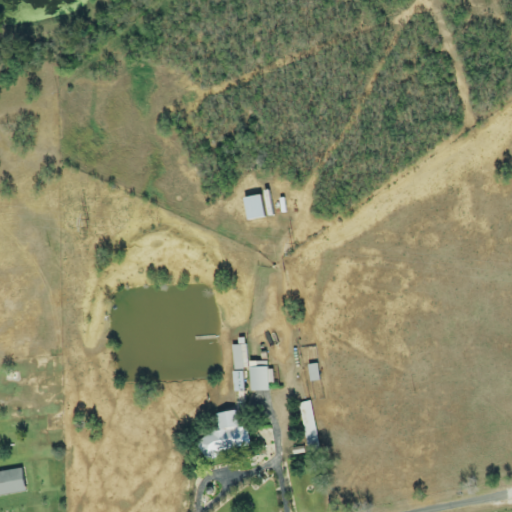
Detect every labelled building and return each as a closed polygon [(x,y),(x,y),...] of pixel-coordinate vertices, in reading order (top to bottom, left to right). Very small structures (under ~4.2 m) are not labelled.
[(242,199),(246,222),(264,219),(260,196),(242,199)] [(267,393),(267,364),(250,364),(250,393),(267,393)] [(317,366),(308,366),(308,382),(317,382),(317,366)] [(318,449),(310,403),(299,405),(307,451),(318,449)] [(212,432),(209,442),(229,450),(240,419),(223,413),(215,433),(212,432)] [(0,474),(0,497),(22,495),(20,472),(0,474)]
